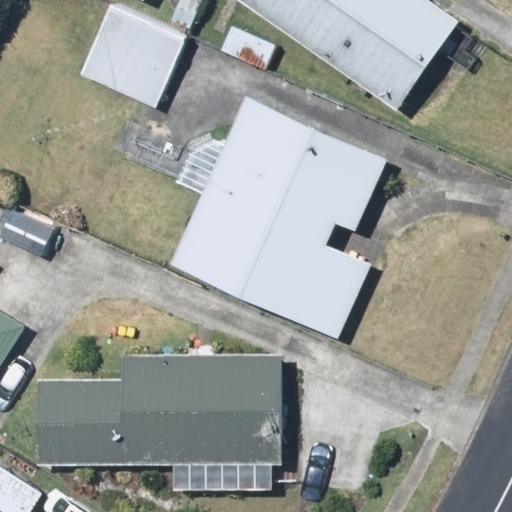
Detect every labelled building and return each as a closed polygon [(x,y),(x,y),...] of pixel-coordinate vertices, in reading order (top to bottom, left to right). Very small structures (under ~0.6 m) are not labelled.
[(436,0),(267,0),(417,89),(462,15),(436,0)] [(127,3),(97,67),(170,101),(200,37),(127,3)] [(267,102),(195,253),(319,311),(390,160),(267,102)] [(0,254),(0,371),(53,288),(0,254)] [(56,348),(55,456),(305,458),(306,349),(56,348)] [(17,511),(0,501),(0,511),(17,511)]
